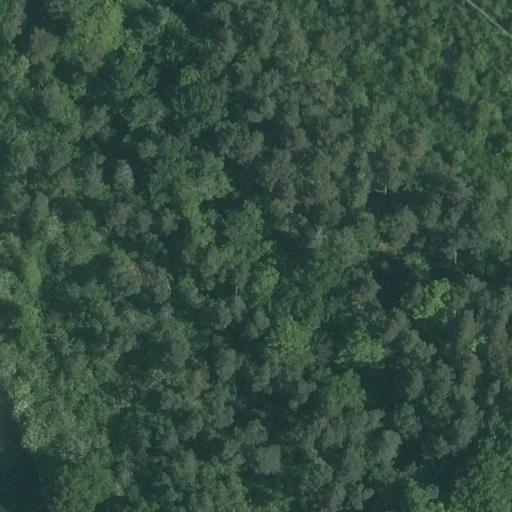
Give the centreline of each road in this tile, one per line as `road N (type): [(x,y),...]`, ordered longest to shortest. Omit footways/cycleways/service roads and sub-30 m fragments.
road 1 (track): [(429,511),(81,0)]
road 2 (unknown): [(453,511),(111,0)]
